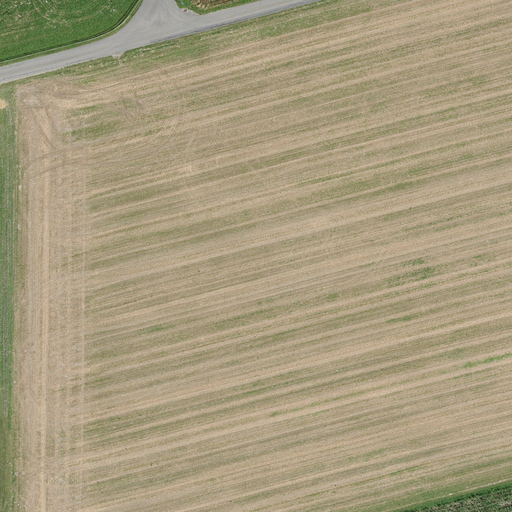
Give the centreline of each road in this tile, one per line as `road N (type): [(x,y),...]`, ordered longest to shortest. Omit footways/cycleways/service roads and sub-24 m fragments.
road 1 (track): [(1,79),(5,511)]
road 2 (track): [(292,0),(0,79)]
